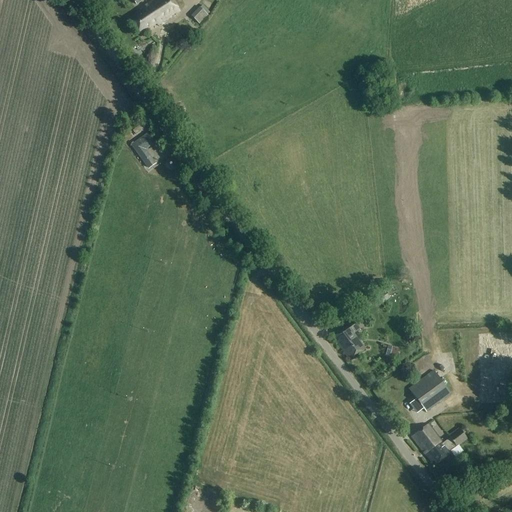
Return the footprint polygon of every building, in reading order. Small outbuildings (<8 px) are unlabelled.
[(157,27),(164,22),(155,10),(159,7),(154,0),(139,10),(140,13),(130,19),(139,35),(155,25),(157,27)] [(155,10),(164,22),(170,18),(169,16),(174,13),(174,15),(178,12),(170,0),(154,0),(159,7),(155,10)] [(176,17),(180,24),(189,19),(184,11),(176,17)] [(135,135),(144,129),(141,125),(133,131),(135,135)] [(145,151),(155,144),(148,135),(132,147),(148,169),(155,164),(145,151)] [(384,291),(374,298),(380,306),(390,299),(384,291)] [(338,325),(354,314),(347,306),(332,318),(338,325)] [(355,337),(366,328),(359,318),(347,326),(341,331),(343,333),(339,336),(337,333),(332,338),(347,359),(350,357),(352,360),(365,350),(355,337)] [(392,347),(389,358),(398,360),(400,349),(392,347)] [(403,366),(396,371),(402,380),(409,375),(403,366)] [(426,413),(451,395),(433,371),(408,389),(426,413)] [(448,440),(442,445),(428,426),(411,438),(430,464),(433,461),(435,465),(450,454),(448,452),(454,447),(455,448),(466,440),(459,430),(448,439),(448,440)]
